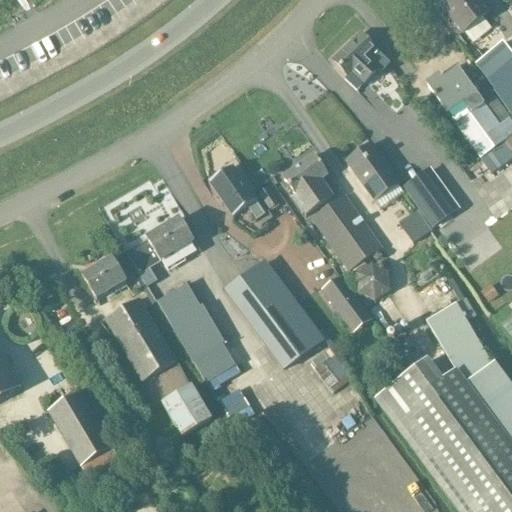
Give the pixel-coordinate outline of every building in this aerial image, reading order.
[(462,35),(488,14),(476,0),(441,0),(437,4),(462,35)] [(343,53),(334,62),(348,77),(353,72),(364,84),(376,72),(370,66),(378,57),(374,53),(373,52),(374,51),(360,37),(346,51),(343,53)] [(511,58),(502,46),(476,68),(496,97),(511,119),(511,58)] [(511,124),(510,122),(494,99),(488,90),(477,99),(454,69),(428,88),(481,160),(511,136),(511,124)] [(505,142),(481,160),(493,175),(511,161),(511,152),(505,143),(505,142)] [(374,205),(399,187),(372,148),(348,165),(374,205)] [(320,184),(327,178),(313,158),(280,181),(295,200),(293,201),(306,220),(332,201),(320,184)] [(404,184),(421,172),(412,160),(396,172),(404,184)] [(232,168),(209,184),(233,219),(247,209),(256,222),(265,216),(232,168)] [(429,172),(404,190),(432,229),(457,211),(429,172)] [(268,212),(278,206),(268,189),(258,196),(268,212)] [(350,274),(382,251),(343,197),(311,220),(350,274)] [(431,234),(417,214),(398,228),(412,247),(431,234)] [(140,277),(192,245),(178,222),(125,253),(140,277)] [(82,277),(95,300),(96,301),(125,284),(111,260),(82,277)] [(283,372),(321,343),(263,266),(225,294),(283,372)] [(320,294),(353,336),(371,322),(339,279),(320,294)] [(186,287),(157,304),(170,325),(199,308),(186,287)] [(490,287),(479,295),(487,305),(497,298),(490,287)] [(143,383),(176,363),(139,302),(109,323),(143,383)] [(511,511),(511,390),(449,306),(420,328),(454,374),(438,386),(423,366),(377,400),(460,511),(511,511)] [(0,399),(20,387),(0,354),(0,399)] [(210,424),(190,390),(161,408),(182,441),(210,424)] [(89,482),(95,479),(119,464),(79,397),(49,415),(82,471),(89,482)]
